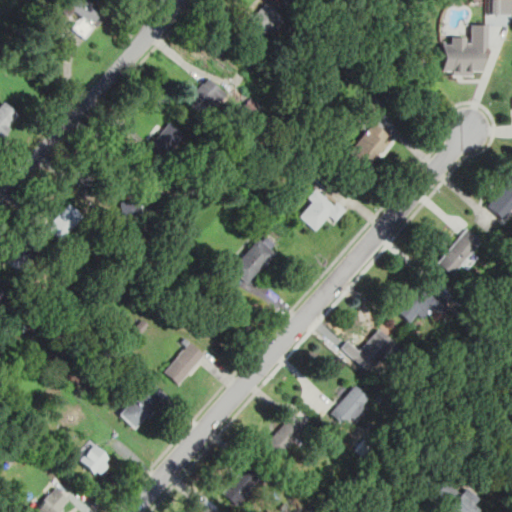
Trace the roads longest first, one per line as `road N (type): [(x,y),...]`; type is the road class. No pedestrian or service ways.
road 1 (residential): [(466,130),(131,511)]
road 2 (residential): [(180,0),(0,195)]
